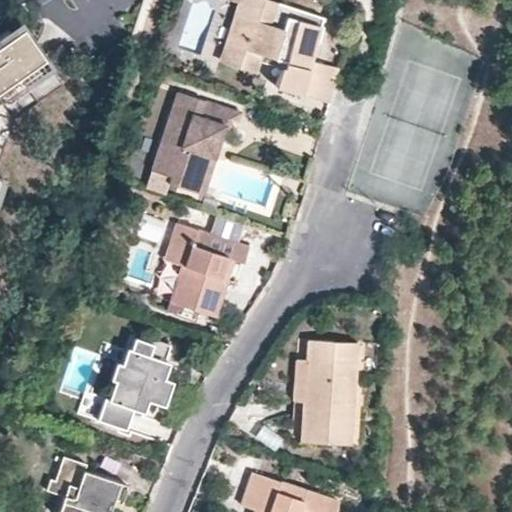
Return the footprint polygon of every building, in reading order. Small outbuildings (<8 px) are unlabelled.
[(275,86),(302,94),(310,60),(321,17),(265,0),(237,0),(233,15),(236,16),(223,56),(241,62),(239,68),(256,74),(261,55),(282,62),(275,86)] [(46,66),(19,29),(0,42),(0,187),(2,180),(0,179),(0,155),(12,121),(61,85),(46,66)] [(241,62),(223,56),(221,62),(239,68),(241,62)] [(334,80),(337,66),(310,60),(302,94),(328,101),(331,89),(334,80)] [(190,190),(206,141),(217,145),(224,125),(234,128),(239,112),(176,91),(152,161),(172,168),(169,176),(167,182),(190,190)] [(214,152),(217,145),(206,141),(190,190),(201,193),(214,152)] [(169,176),(172,168),(152,161),(149,169),(169,176)] [(139,213),(132,233),(160,242),(167,222),(139,213)] [(227,259),(234,261),(243,264),(247,248),(177,224),(164,260),(181,266),(169,302),(215,318),(227,280),(221,278),(227,259)] [(229,274),(234,261),(227,259),(221,278),(227,280),(229,274)] [(169,346),(131,334),(120,365),(117,364),(111,381),(114,382),(108,400),(104,400),(97,420),(125,430),(132,409),(142,413),(146,401),(162,406),(166,393),(170,382),(162,380),(167,363),(163,362),(169,346)] [(306,359),(303,401),(300,441),(350,445),(356,343),(306,339),(306,359)] [(85,389),(93,357),(70,351),(60,390),(83,396),(79,409),(92,412),(97,392),(85,389)] [(292,401),(303,401),(306,359),(295,360),(293,390),(292,401)] [(108,511),(110,509),(113,501),(120,503),(126,487),(84,471),(85,465),(63,458),(55,481),(50,479),(46,490),(64,496),(58,511),(108,511)] [(332,511),(336,503),(250,474),(245,491),(240,505),(254,510),(257,511),(332,511)]
